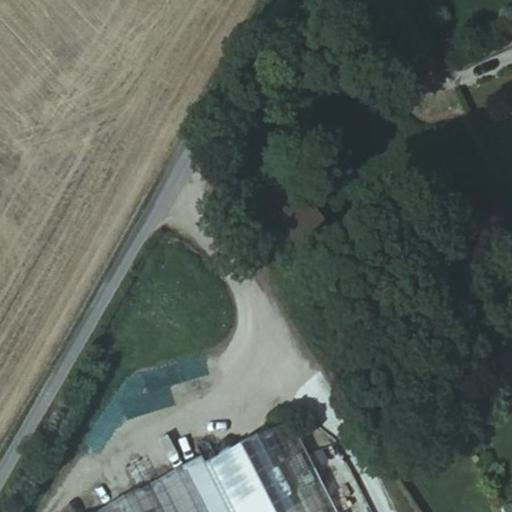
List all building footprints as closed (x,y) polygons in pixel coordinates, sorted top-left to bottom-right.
[(226,371),(230,380),(239,399),(254,431),(343,391),(323,346),(245,381),(238,365),(226,371)] [(239,399),(230,380),(209,390),(217,409),(239,399)] [(72,450),(96,510),(97,511),(190,511),(248,486),(217,409),(209,390),(72,450)] [(254,431),(290,511),(387,511),(396,508),(343,391),(254,431)] [(290,511),(254,431),(239,399),(217,409),(248,486),(190,511),(97,511),(96,510),(92,511),(290,511)]
